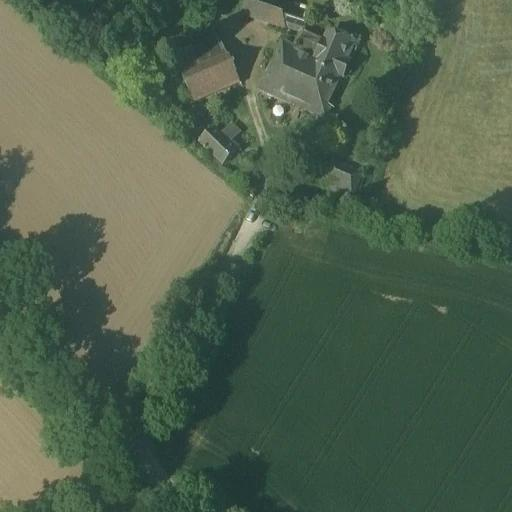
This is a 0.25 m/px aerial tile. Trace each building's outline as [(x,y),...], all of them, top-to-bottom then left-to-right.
[(295,10),(263,0),(256,0),(250,21),(288,33),(289,30),(294,14),(295,10)] [(309,19),(294,14),(289,30),(304,35),(309,19)] [(323,52),(286,38),(262,92),(294,106),(285,127),(311,139),(354,44),(331,34),(323,52)] [(224,54),(187,69),(201,100),(238,84),(224,54)] [(237,153),(214,131),(201,145),(223,167),(237,153)] [(348,163),(340,179),(346,181),(351,183),(358,167),(348,163)] [(351,183),(346,181),(342,191),(349,194),(353,184),(351,183)]
